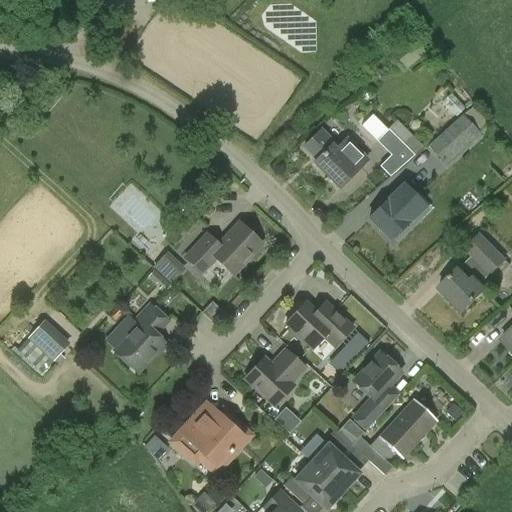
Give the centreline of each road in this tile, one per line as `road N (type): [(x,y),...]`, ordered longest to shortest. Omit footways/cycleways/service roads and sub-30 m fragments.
road 1 (unclassified): [(251,173),(156,96),(90,66),(0,51)]
road 2 (residential): [(496,411),(319,244)]
road 3 (residential): [(370,511),(391,489),(441,469),(496,411)]
road 4 (residential): [(210,360),(319,244)]
